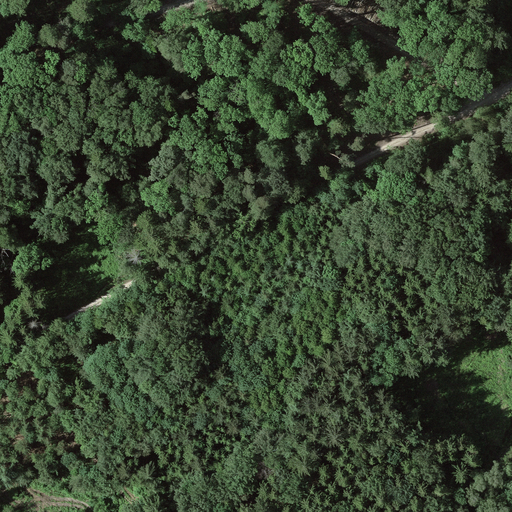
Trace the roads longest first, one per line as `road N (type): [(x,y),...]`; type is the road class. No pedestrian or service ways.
road 1 (tertiary): [(511,86),(266,208),(0,355)]
road 2 (track): [(318,0),(496,95)]
road 3 (track): [(73,36),(189,0)]
